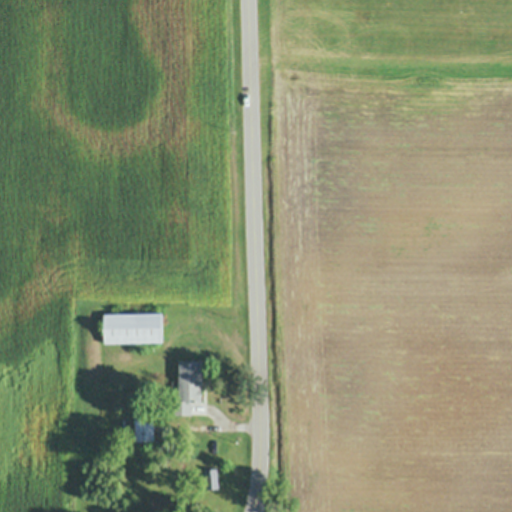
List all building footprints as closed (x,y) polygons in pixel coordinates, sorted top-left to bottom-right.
[(162,342),(106,343),(105,314),(162,313),(162,342)] [(179,381),(179,362),(200,362),(200,380),(205,380),(205,384),(200,384),(200,402),(189,402),(189,413),(173,413),(173,402),(179,402),(179,389),(179,381)] [(179,381),(179,389),(171,389),(171,380),(179,381)] [(134,414),(153,414),(153,440),(134,441),(134,414)] [(207,490),(206,469),(217,468),(219,489),(207,490)]
